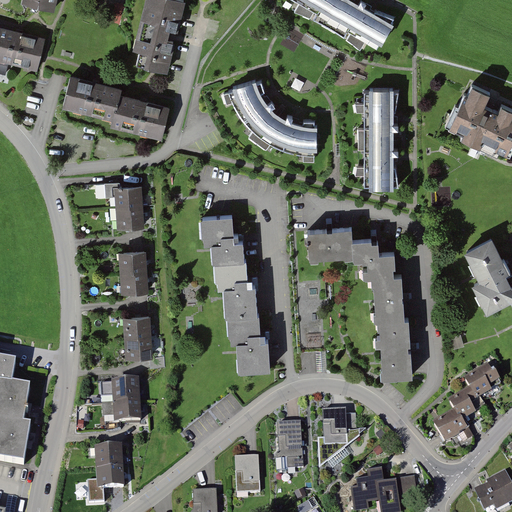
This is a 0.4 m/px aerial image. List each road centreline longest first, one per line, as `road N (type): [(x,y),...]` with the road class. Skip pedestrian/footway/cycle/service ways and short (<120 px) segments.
road 1 (residential): [(39,511),(65,388),(65,265),(42,175),(0,119)]
road 2 (residential): [(449,481),(372,401),(311,385),(274,400),(133,511)]
